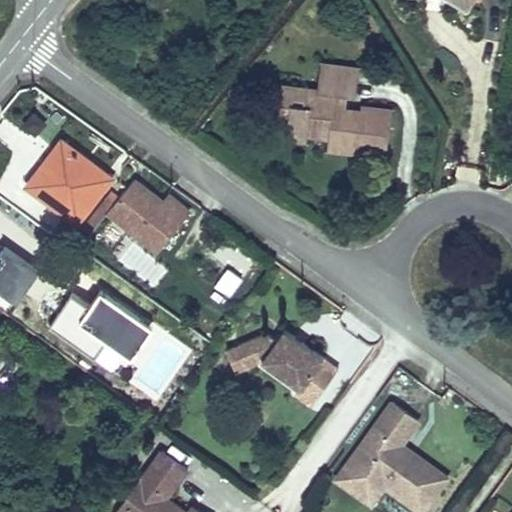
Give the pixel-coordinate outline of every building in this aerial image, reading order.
[(455,0),(470,9),(474,0),(455,0)] [(443,45),(428,59),(441,72),(455,58),(443,45)] [(336,94),(348,95),(351,68),(321,64),(318,90),(305,89),(304,105),(291,103),(290,115),(286,139),(290,140),(291,137),(307,140),(308,134),(329,136),(328,147),(360,151),(362,141),(369,141),(368,146),(388,149),(392,111),(361,107),(360,112),(346,110),(335,108),(336,94)] [(360,69),(351,68),(348,95),(356,97),(360,69)] [(274,113),(290,115),(291,103),(304,105),(305,89),(277,86),(274,113)] [(346,110),(348,95),(336,94),(335,108),(346,110)] [(56,160),(33,189),(77,223),(85,229),(101,209),(93,202),(112,177),(62,140),(50,154),(56,160)] [(27,184),(33,189),(56,160),(50,154),(27,184)] [(133,190),(113,214),(150,245),(161,254),(192,216),(175,202),(170,208),(139,183),(133,190)] [(107,210),(113,214),(133,190),(128,186),(107,210)] [(41,271),(7,246),(0,255),(0,287),(19,301),(41,271)] [(215,289),(228,298),(243,277),(230,268),(215,289)] [(121,349),(142,319),(103,292),(92,307),(74,294),(51,325),(96,357),(109,339),(121,349)] [(133,358),(155,329),(142,319),(121,349),(133,358)] [(293,341),(296,337),(285,329),(277,340),(267,333),(240,343),(248,361),(258,357),(261,359),(300,387),(296,393),(312,405),(339,368),(302,341),(299,345),(293,341)] [(302,341),(296,337),(293,341),(299,345),(302,341)] [(236,370),(261,359),(258,357),(248,361),(240,343),(226,349),(236,370)] [(397,450),(402,443),(419,420),(393,401),(345,467),(379,492),(385,485),(422,511),(447,477),(411,451),(406,457),(397,450)] [(411,451),(402,443),(397,450),(406,457),(411,451)] [(187,511),(167,497),(188,469),(162,449),(124,501),(139,511),(187,511)] [(371,503),(379,492),(345,467),(337,478),(371,503)] [(139,511),(124,501),(116,511),(139,511)]
